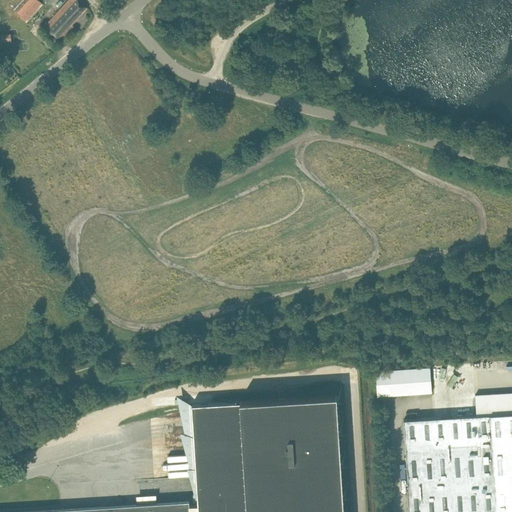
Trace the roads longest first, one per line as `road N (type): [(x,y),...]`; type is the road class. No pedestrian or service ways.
road 1 (unclassified): [(511,163),(214,83)]
road 2 (unclassified): [(0,114),(124,14)]
